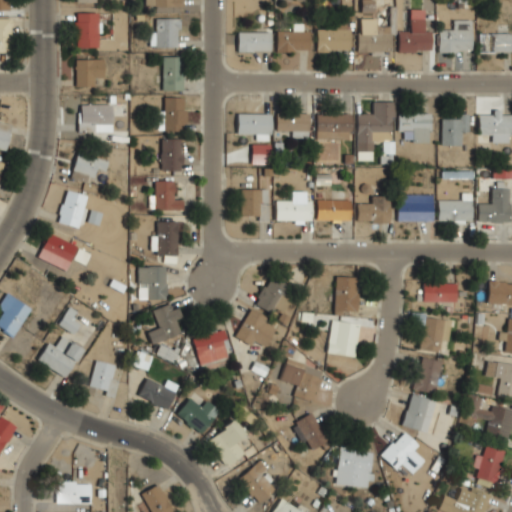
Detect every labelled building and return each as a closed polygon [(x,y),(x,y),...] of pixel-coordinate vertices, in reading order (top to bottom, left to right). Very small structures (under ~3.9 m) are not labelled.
[(182,11),(182,0),(145,0),(145,11),(182,11)] [(430,51),(430,30),(421,30),(421,8),(409,8),(409,30),(397,30),(397,51),(430,51)] [(97,47),(97,11),(73,11),(73,47),(97,47)] [(0,52),(10,52),(10,16),(0,16),(0,52)] [(178,46),(178,18),(151,18),(151,46),(178,46)] [(390,51),(390,26),(376,26),(376,18),(357,18),(357,51),(390,51)] [(470,51),(470,19),(449,19),(449,29),(438,29),(438,51),(470,51)] [(275,51),(308,51),(308,23),(287,23),(287,31),(275,31),(275,51)] [(348,27),(316,27),(316,51),(348,51),(348,27)] [(269,31),(236,31),(236,50),(269,50),(269,31)] [(477,51),(510,51),(510,32),(477,32),(477,51)] [(180,56),(161,56),(161,89),(180,89),(180,56)] [(103,77),(103,59),(73,59),(73,85),(94,85),(94,77),(103,77)] [(163,130),(184,130),(184,96),(163,96),(163,130)] [(356,158),(372,158),(372,140),(393,140),(393,101),(373,101),(373,111),(355,111),(356,158)] [(76,104),(76,130),(111,130),(111,104),(76,104)] [(511,109),(477,109),(477,136),(511,136),(511,109)] [(308,111),(275,111),(275,132),(308,132),(308,111)] [(407,131),(407,141),(429,141),(429,111),(397,111),(397,131),(407,131)] [(269,113),(236,113),(236,133),(253,133),(253,138),(269,138),(269,113)] [(351,138),(351,113),(315,113),(315,138),(351,138)] [(467,133),(467,113),(440,113),(440,144),(458,144),(458,133),(467,133)] [(0,149),(5,151),(11,124),(0,121),(0,149)] [(180,169),(180,138),(160,138),(160,169),(180,169)] [(249,164),(267,164),(268,144),(249,144),(249,164)] [(104,171),(107,159),(75,151),(69,177),(91,182),(94,169),(104,171)] [(149,210),(181,210),(181,199),(171,199),(171,179),(149,179),(149,210)] [(477,220),(508,221),(508,184),(488,183),(488,200),(477,200),(477,220)] [(55,220),(77,227),(87,195),(65,188),(55,220)] [(239,219),(266,219),(266,188),(239,188),(239,219)] [(295,201),(275,201),(275,220),(309,220),(309,191),(295,191),(295,201)] [(430,194),(396,194),(396,221),(430,221),(430,194)] [(387,195),(367,195),(367,204),(356,204),(356,221),(387,221),(387,195)] [(436,221),(470,221),(470,197),(461,197),(461,201),(436,201),(436,221)] [(315,220),(348,220),(348,199),(315,199),(315,220)] [(176,219),(153,219),(153,254),(176,254),(176,219)] [(36,256),(66,269),(72,254),(80,258),(82,254),(75,251),(78,245),(47,231),(36,256)] [(165,265),(137,265),(137,298),(165,298),(165,265)] [(288,286),(270,275),(252,302),(270,314),(273,308),(279,312),(289,297),(284,293),(288,286)] [(356,276),(335,276),(334,311),(356,311),(356,276)] [(511,304),(511,281),(487,281),(487,304),(511,304)] [(421,300),(454,300),(454,282),(421,282),(421,300)] [(29,305),(3,292),(0,298),(0,312),(1,313),(0,314),(0,329),(14,336),(29,305)] [(180,319),(175,301),(152,308),(158,329),(147,332),(150,342),(179,334),(175,320),(180,319)] [(78,325),(70,317),(76,311),(70,306),(56,321),(70,334),(78,325)] [(261,350),(273,328),(263,322),(266,317),(250,308),(234,335),(261,350)] [(447,342),(447,317),(419,317),(419,349),(438,349),(438,342),(447,342)] [(511,318),(507,318),(507,328),(499,328),(499,341),(505,341),(504,355),(511,355),(511,318)] [(326,352),(354,356),(358,323),(330,319),(326,352)] [(227,355),(219,329),(191,338),(199,364),(227,355)] [(82,349),(62,335),(56,344),(49,340),(36,358),(63,377),(82,349)] [(146,369),(151,353),(138,349),(133,364),(146,369)] [(440,360),(420,355),(412,388),(432,393),(440,360)] [(279,379),(297,386),(294,395),(311,402),(322,370),(287,357),(279,379)] [(113,364),(95,359),(87,389),(113,396),(118,377),(110,375),(113,364)] [(485,375),(499,377),(497,396),(511,397),(511,363),(487,360),(485,375)] [(136,397),(166,409),(176,383),(166,380),(164,385),(144,377),(136,397)] [(401,424),(425,431),(434,399),(410,392),(401,424)] [(463,416),(487,421),(484,435),(507,440),(511,419),(511,403),(508,403),(506,410),(479,404),(481,397),(467,394),(463,416)] [(219,410),(203,396),(196,404),(188,397),(175,412),(198,433),(219,410)] [(309,451),(328,438),(310,410),(291,423),(309,451)] [(0,448),(14,426),(0,417),(0,448)] [(234,440),(243,433),(233,418),(205,438),(224,466),(243,453),(234,440)] [(380,455),(396,469),(402,463),(411,471),(422,459),(413,451),(418,445),(402,430),(380,455)] [(476,453),(472,467),(478,469),(476,477),(495,483),(504,449),(485,444),(482,455),(476,453)] [(334,484),(366,488),(371,452),(339,447),(334,484)] [(256,463),(237,477),(255,502),(275,487),(256,463)] [(54,503),(89,503),(89,482),(54,482),(54,503)] [(149,511),(173,511),(158,483),(139,492),(149,511)] [(483,511),(490,494),(461,483),(455,497),(444,493),(437,510),(442,511),(483,511)] [(302,511),(278,498),(269,511),(302,511)]
